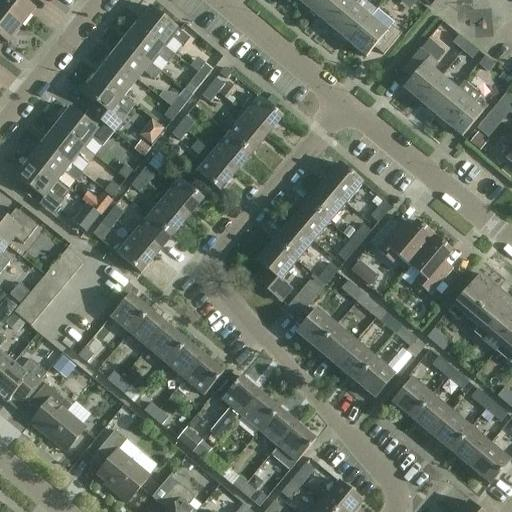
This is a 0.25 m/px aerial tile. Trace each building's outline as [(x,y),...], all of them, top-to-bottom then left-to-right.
[(0,0),(0,10),(22,28),(36,10),(27,3),(29,0),(0,0)] [(317,17),(331,0),(304,0),(301,4),(317,17)] [(331,0),(317,17),(333,31),(354,6),(359,0),(331,0)] [(359,0),(354,6),(333,31),(349,44),(370,19),(370,18),(376,11),(363,0),(359,0)] [(171,37),(184,47),(190,39),(195,33),(185,25),(180,32),(150,8),(136,25),(164,47),(171,37)] [(22,28),(0,10),(0,40),(7,46),(22,28)] [(370,19),(349,44),(366,58),(374,48),(383,56),(401,34),(392,26),(393,25),(376,11),(370,18),(370,19)] [(136,25),(123,42),(151,64),(157,56),(168,64),(175,56),(164,47),(136,25)] [(453,43),(463,51),(469,44),(459,36),(453,43)] [(151,64),(123,42),(109,59),(137,81),(144,73),(155,81),(161,73),(150,64),(151,64)] [(469,44),(463,51),(473,59),(478,52),(469,44)] [(420,103),(441,78),(432,70),(437,64),(420,50),(402,71),(411,79),(403,89),(420,103)] [(489,73),(495,66),(485,58),(479,64),(489,73)] [(109,59),(96,76),(124,98),(137,81),(109,59)] [(198,74),(206,80),(213,71),(205,65),(198,74)] [(224,69),(220,74),(226,79),(230,74),(224,69)] [(206,80),(198,74),(191,83),(199,89),(206,80)] [(124,98),(96,76),(82,94),(95,103),(87,113),(114,134),(122,123),(111,115),(117,107),(128,115),(135,107),(124,98)] [(441,78),(420,103),(436,116),(457,91),(441,78)] [(209,88),(218,95),(225,85),(217,79),(209,88)] [(457,91),(436,116),(453,130),(462,138),(470,128),(488,106),(478,98),(480,96),(464,82),(457,91)] [(218,95),(209,88),(202,97),(210,104),(218,95)] [(178,99),(171,108),(179,114),(186,105),(178,99)] [(243,120),(266,139),(283,120),(260,101),(243,120)] [(497,104),(488,115),(499,124),(508,113),(497,104)] [(179,114),(171,108),(164,117),(171,123),(179,114)] [(70,109),(56,126),(84,148),(92,138),(103,147),(114,134),(87,113),(83,119),(70,109)] [(179,126),(188,132),(195,123),(186,117),(179,126)] [(152,120),(140,136),(152,145),(164,129),(152,120)] [(266,139),(243,120),(228,138),(251,157),(266,139)] [(88,165),(94,157),(84,148),(56,126),(43,143),(71,165),(78,156),(88,165)] [(179,126),(172,135),(180,142),(188,132),(179,126)] [(479,133),(471,142),(480,150),(488,141),(479,133)] [(251,157),(228,138),(212,156),(235,176),(251,157)] [(195,157),(202,148),(190,140),(183,149),(195,157)] [(43,143),(30,160),(57,182),(64,173),(76,183),(83,175),(71,165),(43,143)] [(144,158),(150,151),(140,144),(135,151),(144,158)] [(235,176),(212,156),(196,175),(219,195),(235,176)] [(63,200),(69,192),(30,160),(16,178),(44,200),(51,190),(63,200)] [(125,181),(133,172),(125,166),(118,176),(125,181)] [(323,187),(346,207),(363,186),(339,167),(323,187)] [(154,174),(146,168),(139,177),(147,184),(154,174)] [(140,193),(147,184),(139,177),(131,187),(140,193)] [(163,201),(186,221),(202,202),(179,182),(163,201)] [(112,183),(105,192),(112,198),(119,189),(112,183)] [(323,187),(307,207),(331,226),(346,207),(323,187)] [(98,202),(91,209),(99,215),(105,207),(112,198),(105,192),(98,202)] [(376,198),(372,204),(377,208),(382,203),(376,198)] [(170,239),(186,221),(163,201),(147,220),(170,239)] [(378,225),(391,209),(384,203),(371,219),(378,225)] [(86,205),(77,216),(90,226),(99,215),(91,209),(86,205)] [(116,206),(109,216),(117,222),(124,213),(116,206)] [(315,246),(331,226),(307,207),(291,226),(315,246)] [(0,240),(8,247),(14,238),(23,246),(37,228),(16,210),(8,220),(0,213),(0,240)] [(110,231),(117,222),(109,216),(102,225),(110,231)] [(155,257),(170,239),(147,220),(132,238),(155,257)] [(434,237),(416,222),(404,237),(395,229),(376,251),(393,265),(398,258),(409,267),(434,237)] [(291,226),(275,246),(299,265),(315,246),(291,226)] [(349,227),(343,234),(348,239),(354,232),(349,227)] [(351,243),(358,249),(370,235),(363,228),(351,243)] [(434,237),(409,267),(420,276),(414,283),(431,296),(436,290),(442,283),(449,274),(440,267),(452,252),(434,237)] [(155,257),(132,238),(116,257),(139,276),(155,257)] [(8,247),(0,240),(0,274),(10,262),(1,255),(8,247)] [(358,249),(351,243),(338,258),(345,264),(358,249)] [(266,272),(256,284),(278,303),(289,289),(283,285),(299,265),(275,246),(259,266),(266,272)] [(68,249),(60,258),(77,272),(85,263),(68,249)] [(77,272),(60,258),(53,267),(69,281),(77,272)] [(358,260),(350,271),(369,286),(377,276),(358,260)] [(53,267),(45,276),(62,291),(69,281),(53,267)] [(325,289),(337,275),(329,269),(318,282),(325,289)] [(62,291),(45,276),(37,286),(54,300),(62,291)] [(511,303),(499,293),(480,277),(449,314),(461,324),(465,319),(473,325),(489,339),(485,344),(487,346),(497,354),(506,361),(509,364),(511,359),(511,303)] [(442,283),(436,290),(441,294),(447,287),(442,283)] [(341,291),(357,304),(363,297),(347,284),(341,291)] [(299,320),(321,295),(309,285),(287,310),(299,320)] [(46,309),(54,300),(37,286),(29,295),(46,309)] [(38,318),(46,309),(29,295),(22,304),(38,318)] [(110,318),(130,334),(149,311),(130,295),(110,318)] [(363,297),(357,304),(372,317),(378,309),(363,297)] [(7,300),(0,307),(0,309),(9,316),(16,307),(7,300)] [(31,327),(38,318),(22,304),(14,313),(31,327)] [(130,334),(148,350),(168,326),(149,311),(130,334)] [(296,336),(316,353),(335,330),(315,313),(296,336)] [(14,316),(6,325),(17,334),(25,325),(14,316)] [(381,324),(396,336),(401,329),(387,317),(381,324)] [(148,350),(166,365),(186,342),(168,326),(148,350)] [(401,329),(396,336),(411,349),(417,342),(401,329)] [(335,330),(316,353),(335,369),(355,346),(335,330)] [(58,332),(50,340),(62,351),(70,343),(58,332)] [(433,332),(427,340),(435,346),(442,338),(433,332)] [(0,378),(13,364),(0,353),(0,348),(7,341),(0,335),(0,378)] [(442,338),(435,346),(443,353),(450,345),(442,338)] [(166,365),(185,381),(204,357),(186,342),(166,365)] [(335,369),(355,385),(374,362),(355,346),(335,369)] [(391,346),(383,356),(393,364),(401,353),(391,346)] [(87,364),(93,356),(84,349),(78,357),(87,364)] [(224,373),(204,357),(185,381),(204,397),(224,373)] [(63,358),(55,367),(68,378),(76,369),(68,363),(65,359),(63,358)] [(431,368),(447,381),(454,373),(439,360),(431,368)] [(13,364),(0,378),(0,398),(6,404),(14,394),(23,401),(46,374),(30,361),(21,371),(13,364)] [(374,362),(355,385),(375,402),(394,378),(374,362)] [(107,381),(116,388),(122,380),(113,373),(107,381)] [(454,373),(447,381),(461,393),(468,385),(454,373)] [(220,441),(240,417),(260,393),(241,378),(221,401),(231,409),(211,433),(220,441)] [(131,388),(122,380),(116,388),(124,395),(131,388)] [(393,406),(413,422),(432,399),(412,382),(393,406)] [(66,452),(85,429),(66,413),(72,406),(45,384),(28,405),(39,413),(30,423),(43,434),(43,433),(66,452)] [(511,397),(505,392),(498,399),(507,406),(511,399),(511,397)] [(259,432),(279,409),(260,393),(240,417),(259,432)] [(470,401),(485,413),(492,405),(477,393),(470,401)] [(413,422),(432,438),(451,415),(432,399),(413,422)] [(144,412),(153,419),(159,411),(150,404),(144,412)] [(142,428),(146,423),(125,405),(108,425),(112,428),(115,425),(119,428),(128,417),(142,428)] [(507,418),(492,405),(485,413),(501,426),(507,418)] [(259,432),(278,448),(297,425),(279,409),(259,432)] [(159,411),(153,419),(161,426),(168,419),(159,411)] [(432,438),(451,454),(470,431),(451,415),(432,438)] [(297,425),(278,448),(271,455),(291,471),(297,464),(316,441),(297,425)] [(187,429),(178,440),(192,452),(201,442),(187,429)] [(115,430),(92,458),(103,467),(97,475),(115,490),(113,493),(127,504),(150,477),(148,476),(157,466),(127,440),(115,430)] [(451,454),(470,470),(490,447),(470,431),(451,454)] [(194,454),(203,461),(210,454),(201,446),(194,454)] [(510,464),(490,447),(470,470),(490,487),(510,464)] [(218,461),(210,454),(203,461),(212,469),(218,461)] [(294,479),(302,486),(314,470),(307,464),(294,479)] [(208,475),(200,485),(210,493),(218,483),(208,475)] [(254,476),(247,485),(255,492),(263,483),(254,476)] [(231,485),(240,492),(247,485),(238,477),(231,485)] [(302,486),(294,479),(281,494),(289,501),(302,486)] [(194,511),(188,506),(195,498),(177,483),(159,504),(168,511),(194,511)] [(322,503),(333,511),(355,511),(363,503),(339,483),(322,503)] [(247,485),(240,492),(249,500),(255,492),(247,485)] [(223,487),(213,498),(223,506),(233,495),(223,487)] [(314,511),(333,511),(322,503),(318,499),(310,508),(314,511)] [(266,511),(279,511),(282,509),(274,503),(266,511)] [(480,511),(469,503),(461,511),(480,511)]
